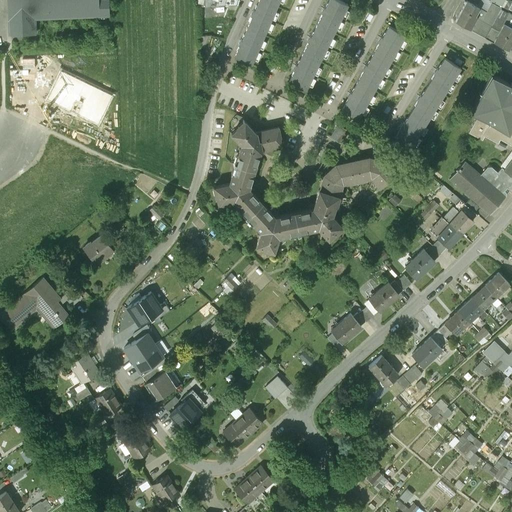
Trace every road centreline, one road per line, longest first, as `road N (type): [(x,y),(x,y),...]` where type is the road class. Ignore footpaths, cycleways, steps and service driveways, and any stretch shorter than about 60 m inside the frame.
road 1 (residential): [(225,467),(200,465),(172,448),(106,345),(110,312),(191,204),(221,59)]
road 2 (residential): [(297,413),(483,244)]
road 3 (residential): [(329,109),(386,134),(449,31)]
road 4 (residential): [(329,109),(390,1)]
road 5 (track): [(10,146),(2,110),(3,56),(11,42),(0,31)]
